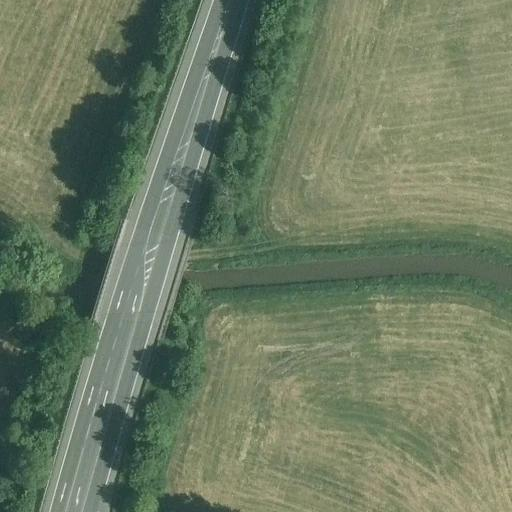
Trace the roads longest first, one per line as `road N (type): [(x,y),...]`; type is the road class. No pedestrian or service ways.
road 1 (primary): [(230,0),(70,511)]
road 2 (track): [(45,253),(75,211),(155,0)]
road 3 (track): [(0,225),(67,263),(259,250)]
